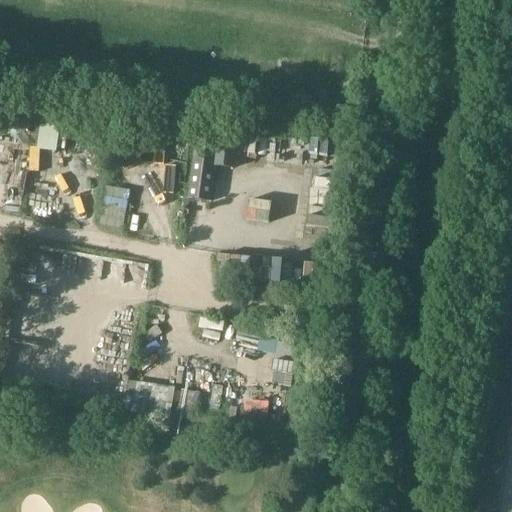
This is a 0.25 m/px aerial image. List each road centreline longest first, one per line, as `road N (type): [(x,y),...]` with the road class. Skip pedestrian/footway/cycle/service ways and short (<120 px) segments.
road 1 (unclassified): [(347,452),(403,0)]
road 2 (unknown): [(364,325),(218,302),(139,258),(0,228)]
road 3 (unclassified): [(217,444),(0,428)]
